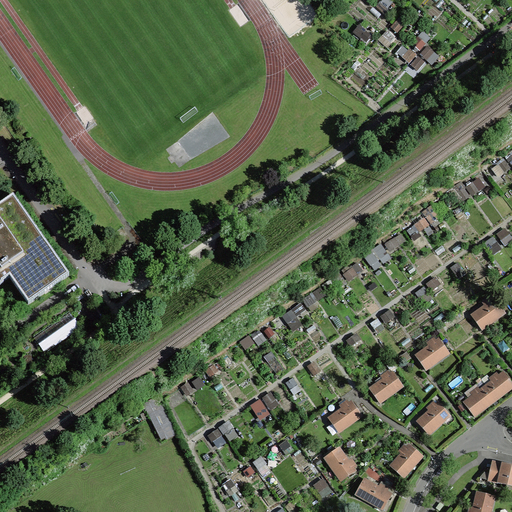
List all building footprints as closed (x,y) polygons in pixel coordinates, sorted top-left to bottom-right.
[(0,281),(11,274),(29,301),(66,274),(10,197),(0,204),(0,281)] [(504,313),(494,300),(472,316),(482,329),(489,324),(504,313)] [(71,315),(68,310),(32,335),(46,355),(82,330),(71,315)] [(432,365),(448,353),(438,340),(417,356),(426,369),(432,365)] [(31,354),(24,356),(24,364),(32,363),(31,354)] [(386,398),(402,387),(392,373),(371,389),(380,402),(386,398)] [(484,388),(494,401),(502,395),(511,387),(511,385),(503,374),(484,388)] [(465,403),(475,416),(485,408),(494,401),(484,388),(465,403)] [(361,416),(351,403),(329,419),(339,432),(345,427),(361,416)] [(438,404),(418,422),(429,434),(434,429),(449,416),(438,404)] [(347,448),(352,450),(355,447),(355,442),(350,440),(347,443),(347,448)] [(409,446),(391,466),(404,477),(409,471),(422,457),(409,446)] [(325,458),(341,480),(354,471),(343,455),(339,449),(325,458)] [(511,486),(511,465),(507,465),(502,463),(493,461),(488,481),(498,483),(511,486)] [(385,505),(390,495),(365,480),(357,494),(382,509),(385,505)] [(489,511),(493,497),(478,493),(473,511),(489,511)]
